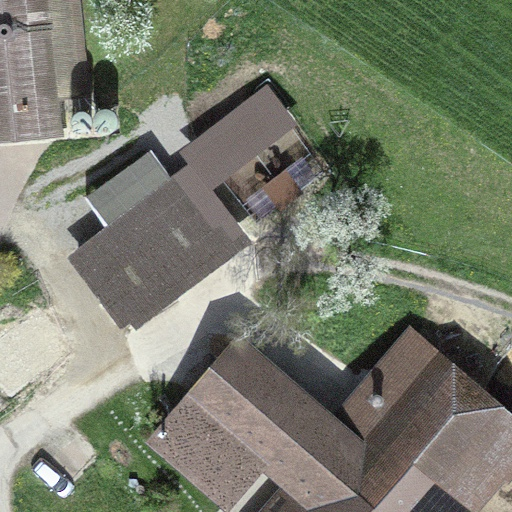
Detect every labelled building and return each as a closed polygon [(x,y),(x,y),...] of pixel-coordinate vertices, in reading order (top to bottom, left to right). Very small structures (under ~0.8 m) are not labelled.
[(0,0),(0,136),(62,130),(49,0),(0,0)] [(265,97),(195,149),(213,174),(284,122),(265,97)] [(122,320),(219,249),(171,184),(74,255),(122,320)] [(0,344),(1,347),(0,347),(0,398),(48,375),(25,329),(0,342),(0,344)] [(444,511),(511,436),(511,425),(409,334),(331,421),(238,339),(158,429),(223,488),(262,445),(306,484),(281,511),(444,511)]
